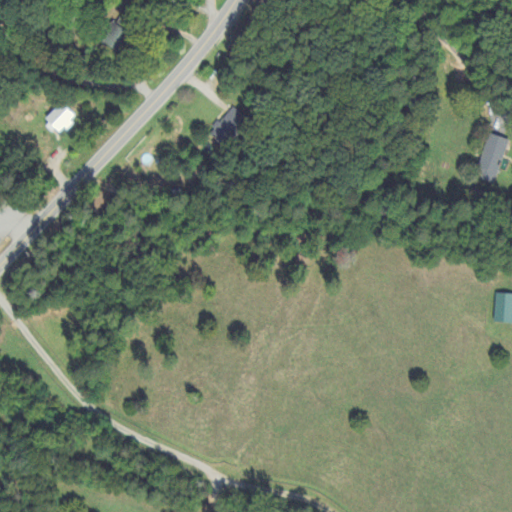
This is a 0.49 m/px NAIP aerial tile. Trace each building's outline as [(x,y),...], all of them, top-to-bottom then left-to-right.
[(118,53),(129,34),(115,26),(103,45),(118,53)] [(59,137),(76,119),(60,104),(43,122),(59,137)] [(249,123),(234,109),(211,134),(226,148),(249,123)] [(510,142),(491,135),(474,178),(493,186),(510,142)] [(511,325),(511,295),(495,295),(494,324),(511,325)]
